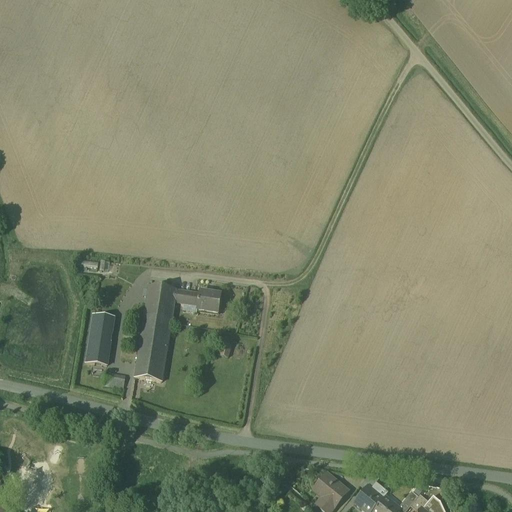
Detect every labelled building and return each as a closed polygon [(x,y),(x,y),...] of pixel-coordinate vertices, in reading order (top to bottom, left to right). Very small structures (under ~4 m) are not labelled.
[(98,265),(81,262),(80,270),(97,272),(98,265)] [(100,262),(98,272),(108,273),(109,263),(100,262)] [(176,292),(149,288),(145,318),(171,322),(174,305),(176,292)] [(200,296),(176,292),(174,305),(198,308),(200,296)] [(212,296),(200,294),(198,308),(197,313),(198,313),(218,316),(219,316),(222,297),(212,296)] [(114,320),(93,316),(86,365),(107,368),(114,320)] [(171,322),(145,318),(135,380),(162,384),(171,322)] [(231,348),(221,345),(218,357),(228,360),(231,348)] [(125,379),(105,375),(103,388),(123,391),(125,379)] [(333,511),(348,493),(327,476),(317,489),(325,496),(316,507),(322,511),(333,511)] [(380,481),(368,479),(360,488),(365,492),(368,488),(372,491),(380,481)] [(372,491),(368,488),(365,492),(354,505),(363,511),(374,511),(384,500),(372,491)] [(412,494),(399,510),(401,511),(407,511),(411,508),(418,499),(412,494)] [(418,499),(411,508),(415,511),(421,511),(423,510),(424,510),(429,504),(420,497),(418,499)] [(399,510),(385,499),(384,500),(374,511),(400,511),(401,511),(399,510)]
